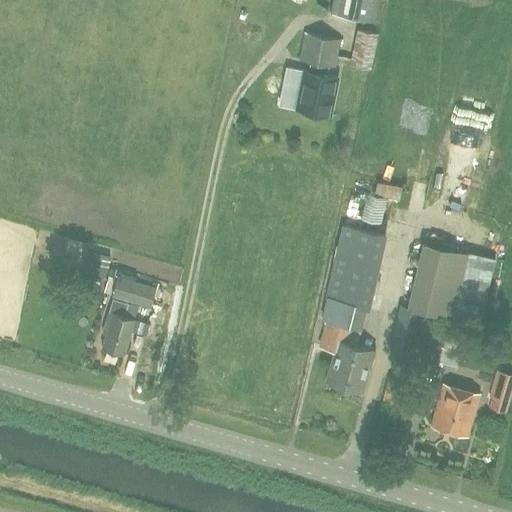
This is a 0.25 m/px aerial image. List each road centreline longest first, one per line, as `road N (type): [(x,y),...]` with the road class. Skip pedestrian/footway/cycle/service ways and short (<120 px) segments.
road 1 (tertiary): [(456,511),(0,379)]
road 2 (track): [(161,426),(229,114),(303,18)]
